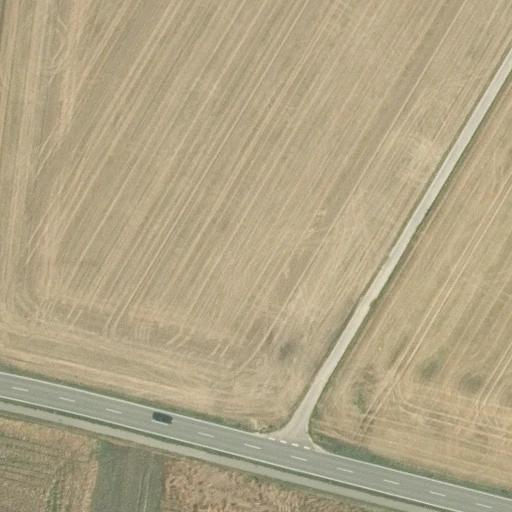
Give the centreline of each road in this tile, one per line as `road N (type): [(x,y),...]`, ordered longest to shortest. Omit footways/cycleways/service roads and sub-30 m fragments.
road 1 (secondary): [(491,511),(0,386)]
road 2 (track): [(295,460),(511,89)]
